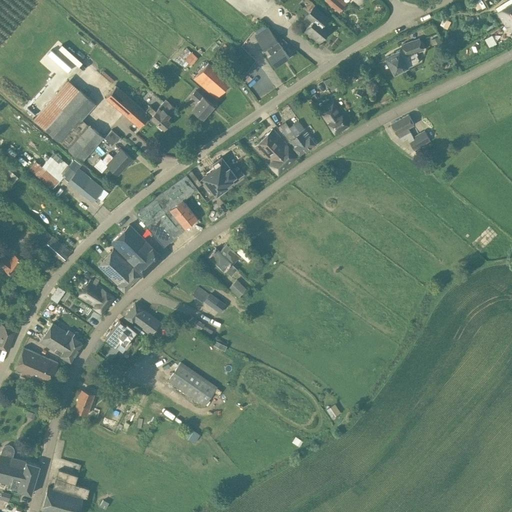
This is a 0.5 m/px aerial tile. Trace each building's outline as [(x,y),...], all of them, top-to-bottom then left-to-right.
[(347,3),(343,0),(325,0),(339,12),(347,3)] [(473,0),(477,10),(486,8),(483,0),(473,0)] [(511,2),(497,12),(510,33),(511,36),(511,2)] [(313,6),(309,11),(305,16),(312,21),(305,30),(319,42),(331,28),(324,22),(328,17),(313,6)] [(280,47),(267,27),(255,35),(265,49),(266,48),(270,54),(267,55),(274,66),(288,57),(281,46),(280,47)] [(433,44),(441,41),(439,34),(431,37),(433,44)] [(491,34),(484,38),(489,47),(496,43),(491,34)] [(408,67),(419,61),(416,55),(418,54),(417,52),(423,50),(419,38),(401,44),(402,48),(385,56),(394,74),(408,67)] [(229,47),(225,43),(216,54),(220,57),(229,47)] [(185,60),(189,65),(196,57),(185,46),(174,59),(180,65),(185,60)] [(230,81),(208,61),(193,78),(216,98),(230,81)] [(341,84),(334,73),(323,80),(326,85),(327,84),(331,90),(341,84)] [(59,141),(60,140),(68,147),(68,148),(82,161),(99,141),(103,137),(103,136),(89,123),(88,125),(82,119),(96,103),(68,78),(33,118),(59,141)] [(145,111),(116,85),(105,97),(139,126),(147,117),(155,125),(158,122),(164,128),(170,121),(166,117),(170,113),(169,113),(174,107),(166,99),(156,110),(150,105),(145,111)] [(202,96),(195,90),(191,95),(198,101),(192,108),(203,118),(214,105),(203,95),(202,96)] [(295,98),(288,103),(293,110),(299,105),(295,98)] [(348,124),(333,101),(319,109),(334,133),(348,124)] [(430,140),(425,130),(413,136),(408,127),(413,124),(408,114),(391,124),(396,133),(397,132),(402,141),(407,138),(414,150),(430,140)] [(315,144),(299,121),(289,127),(286,121),(278,126),(289,141),(299,155),(315,144)] [(112,129),(104,138),(108,141),(112,145),(119,136),(112,129)] [(296,157),(273,129),(254,146),(270,162),(268,163),(278,174),(296,157)] [(93,164),(101,171),(107,165),(118,174),(132,158),(121,149),(114,157),(108,152),(102,159),(100,157),(93,164)] [(60,164),(50,155),(49,157),(47,160),(42,166),(35,160),(28,169),(52,188),(62,176),(92,201),(102,188),(78,168),(82,163),(75,158),(70,165),(64,160),(60,164)] [(235,176),(221,157),(213,163),(215,167),(202,176),(215,195),(226,187),(225,185),(232,180),(231,179),(235,176)] [(9,170),(4,166),(0,170),(5,174),(9,170)] [(196,188),(196,189),(199,192),(205,188),(202,184),(191,170),(186,175),(196,188)] [(196,189),(186,175),(155,197),(156,197),(137,211),(138,214),(164,246),(197,218),(182,199),(196,189)] [(161,256),(129,224),(111,241),(143,274),(161,256)] [(491,242),(499,235),(489,226),(482,233),(491,242)] [(53,235),(45,243),(42,248),(60,263),(71,251),(53,235)] [(17,251),(5,242),(0,248),(0,264),(13,274),(23,260),(15,254),(17,251)] [(228,245),(211,262),(223,273),(238,258),(242,262),(248,255),(240,248),(236,252),(228,245)] [(133,268),(113,249),(98,265),(125,291),(140,274),(133,267),(133,268)] [(99,279),(96,276),(93,281),(91,280),(78,296),(102,312),(115,296),(96,284),(99,279)] [(229,286),(239,296),(247,287),(237,278),(229,286)] [(64,281),(60,285),(65,290),(69,285),(64,281)] [(65,290),(58,285),(50,297),(56,302),(65,290)] [(209,293),(198,286),(192,294),(202,302),(203,300),(204,301),(215,309),(222,301),(210,292),(209,293)] [(159,320),(143,309),(134,303),(125,316),(132,321),(133,320),(150,332),(159,320)] [(93,310),(87,318),(94,324),(100,316),(93,310)] [(205,324),(191,315),(187,320),(209,335),(212,331),(203,325),(205,324)] [(119,319),(111,329),(104,337),(113,345),(115,343),(122,348),(136,330),(127,322),(125,324),(119,319)] [(67,331),(52,322),(40,341),(70,361),(82,342),(73,336),(75,333),(68,329),(67,331)] [(16,331),(1,324),(0,327),(0,347),(8,351),(16,331)] [(224,350),(227,345),(216,340),(214,345),(224,350)] [(14,366),(22,370),(20,374),(32,380),(34,375),(50,382),(59,362),(24,346),(14,366)] [(217,386),(180,360),(167,380),(204,405),(217,386)] [(94,394),(81,389),(74,409),(87,414),(94,394)] [(332,417),(335,415),(330,406),(326,408),(332,417)] [(200,434),(187,426),(181,434),(195,442),(200,434)] [(0,456),(0,469),(35,481),(40,465),(12,457),(14,449),(14,448),(13,447),(10,445),(9,445),(8,445),(6,445),(5,445),(4,446),(3,447),(3,448),(0,456)] [(35,481),(0,469),(0,480),(19,486),(18,489),(31,493),(35,481)] [(58,469),(53,487),(48,486),(41,511),(46,511),(79,511),(83,497),(87,498),(89,488),(75,484),(78,475),(58,469)] [(2,491),(0,498),(10,500),(11,493),(2,491)] [(100,505),(105,508),(108,502),(103,499),(100,505)]
